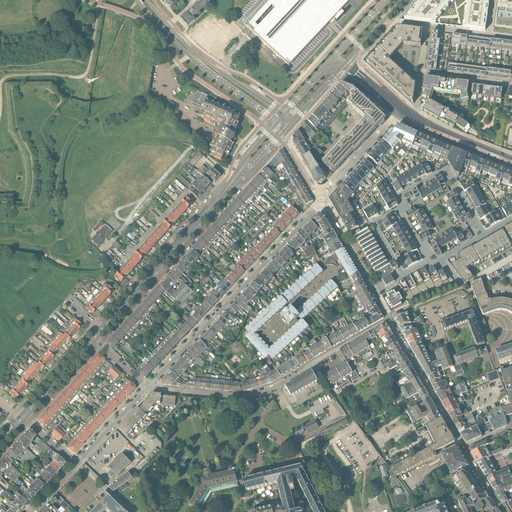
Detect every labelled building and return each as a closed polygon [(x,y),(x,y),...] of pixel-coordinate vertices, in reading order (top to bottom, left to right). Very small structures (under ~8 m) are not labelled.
[(167,5),(173,10),(177,7),(175,5),(177,3),(176,1),(176,0),(164,0),(164,1),(167,5)] [(201,0),(192,9),(197,13),(210,0),(201,0)] [(277,0),(271,0),(247,27),(250,30),(251,31),(253,33),(260,39),(272,50),(284,62),(289,67),(325,28),(327,26),(330,22),(331,23),(332,21),(333,20),(333,19),(335,20),(337,22),(344,15),(342,13),(341,12),(341,11),(351,0),(283,0),(281,3),(279,1),(278,1),(277,0)] [(412,12),(408,16),(410,18),(409,21),(413,22),(426,23),(430,24),(432,24),(453,0),(422,0),(424,2),(421,5),(419,4),(415,8),(417,10),(414,13),(412,12)] [(464,28),(470,29),(473,29),(473,30),(478,30),(479,30),(482,31),(485,31),(486,26),(483,26),(484,16),(487,16),(488,11),(485,10),(485,6),(488,6),(489,1),(486,1),(486,0),(467,0),(464,28)] [(511,0),(498,0),(496,19),(495,29),(511,30),(511,0)] [(194,16),(197,13),(192,9),(187,13),(186,12),(180,19),(184,23),(188,27),(197,19),(194,16)] [(398,28),(366,62),(386,79),(404,96),(413,104),(414,98),(415,85),(412,82),(411,81),(410,80),(404,75),(389,61),(397,52),(404,45),(409,45),(421,47),(423,31),(398,28)] [(432,32),(431,40),(440,41),(441,33),(432,32)] [(452,35),(451,43),(460,45),(461,36),(452,35)] [(428,62),(427,70),(436,71),(437,63),(428,62)] [(448,64),(447,73),(455,74),(456,74),(457,65),(448,64)] [(420,105),(420,110),(422,111),(428,114),(454,129),(455,128),(456,126),(462,131),(466,126),(466,125),(459,119),(460,119),(429,102),(432,93),(433,90),(461,94),(462,101),(468,100),(467,95),(468,92),(468,89),(469,85),(469,84),(424,78),(420,105)] [(347,92),(351,95),(353,97),(349,102),(348,102),(366,119),(345,142),(344,141),(323,163),(334,173),(354,151),(355,152),(356,151),(386,118),(353,88),(342,84),(340,85),(347,92)] [(335,91),(343,97),(347,92),(340,85),(335,91)] [(236,136),(234,135),(239,124),(237,123),(241,116),(235,113),(236,111),(220,104),(219,105),(206,99),(207,96),(197,91),(197,92),(187,99),(202,107),(204,108),(202,111),(201,110),(198,116),(205,119),(204,121),(216,127),(216,125),(221,127),(221,129),(220,128),(217,136),(215,135),(210,147),(213,148),(211,154),(210,156),(221,161),(225,154),(228,155),(234,144),(231,143),(232,140),(233,141),(236,136)] [(331,96),(338,102),(343,97),(335,91),(331,96)] [(326,101),(333,107),(338,102),(331,96),(326,101)] [(329,113),(333,107),(326,101),(321,106),(329,113)] [(329,113),(321,106),(317,111),(330,123),(335,117),(332,115),(329,113)] [(321,132),(330,123),(317,111),(312,116),(313,116),(309,120),(308,122),(319,134),(321,132)] [(311,139),(319,134),(308,122),(307,121),(300,129),(311,139)] [(414,143),(418,134),(398,125),(395,131),(395,132),(393,130),(383,141),(393,150),(400,143),(401,144),(402,142),(412,147),(413,145),(414,143)] [(295,148),(311,139),(300,129),(294,136),(294,139),(294,146),(295,148)] [(418,134),(414,143),(413,145),(420,148),(425,137),(419,135),(418,134)] [(427,152),(432,141),(425,137),(420,148),(427,152)] [(298,153),(308,147),(310,146),(309,144),(313,142),(311,139),(295,148),(298,153)] [(379,145),(389,153),(392,150),(393,150),(383,141),(379,145)] [(437,143),(432,141),(427,152),(428,153),(432,154),(433,154),(432,154),(437,143)] [(433,154),(440,157),(445,146),(437,143),(432,154),(433,154)] [(385,157),(389,153),(379,145),(376,149),(385,157)] [(308,147),(298,153),(302,159),(310,154),(317,149),(316,146),(311,149),(310,150),(308,148),(308,147)] [(445,146),(440,157),(447,161),(452,150),(447,147),(445,146)] [(276,161),(276,162),(286,156),(282,149),(275,157),(277,160),(276,161)] [(376,149),(372,153),(381,161),(385,157),(376,149)] [(457,152),(452,150),(447,161),(447,162),(449,165),(450,167),(451,168),(456,178),(457,178),(459,177),(460,174),(461,172),(463,168),(468,156),(463,154),(460,153),(457,152)] [(381,161),(372,153),(368,157),(377,166),(381,161)] [(302,159),(305,164),(313,158),(310,154),(302,159)] [(277,167),(280,165),(288,160),(286,156),(276,162),(277,164),(276,165),(277,167)] [(468,156),(463,168),(468,170),(469,166),(472,158),(468,156)] [(313,158),(305,164),(308,169),(316,163),(313,158)] [(472,158),(469,166),(476,169),(480,161),(472,158)] [(281,167),(282,169),(291,164),(288,160),(280,165),(277,167),(278,169),(281,167)] [(361,165),(370,173),(374,169),(365,161),(361,165)] [(481,172),(481,171),(485,163),(480,161),(476,169),(476,170),(475,173),(480,175),(481,172)] [(316,163),(308,169),(311,174),(319,168),(316,163)] [(485,163),(481,171),(489,174),(493,166),(485,163)] [(195,170),(193,167),(189,164),(183,169),(190,176),(195,170)] [(283,170),(284,173),(293,168),(291,164),(282,169),(281,170),(281,171),(283,170)] [(421,167),(425,174),(427,177),(432,174),(426,164),(421,167)] [(370,173),(361,165),(357,169),(366,177),(370,173)] [(421,167),(420,165),(415,168),(421,177),(425,174),(421,167)] [(200,169),(203,171),(206,174),(209,170),(203,166),(200,169)] [(493,166),(489,174),(496,177),(500,169),(493,166)] [(272,179),(275,175),(274,174),(273,172),(270,170),(269,170),(266,167),(263,171),(270,178),(272,179)] [(410,170),(416,180),(421,177),(415,168),(415,167),(410,170)] [(285,176),(287,180),(297,174),(293,168),(284,173),(282,175),(283,177),(285,176)] [(319,168),(311,174),(314,178),(322,173),(319,168)] [(204,177),(208,180),(210,178),(215,182),(221,176),(212,169),(207,175),(206,174),(203,171),(201,174),(204,177)] [(366,177),(357,169),(354,173),(363,181),(366,177)] [(501,180),(501,179),(505,171),(500,169),(496,177),(496,178),(495,181),(500,183),(501,180)] [(416,180),(410,170),(405,173),(411,183),(416,180)] [(269,179),(270,178),(263,171),(260,174),(271,184),(272,182),(269,179)] [(501,179),(509,182),(511,174),(511,173),(505,171),(501,179)] [(322,173),(314,178),(317,184),(325,179),(324,177),(322,173)] [(363,181),(354,173),(350,177),(359,185),(363,181)] [(401,177),(406,186),(411,183),(405,173),(400,175),(401,177)] [(270,184),(271,184),(260,174),(256,179),(266,188),(269,190),(270,188),(269,187),(271,185),(270,184)] [(290,183),(299,178),(297,174),(287,180),(285,181),(286,183),(288,182),(290,183)] [(440,187),(445,184),(440,175),(435,178),(436,180),(440,187)] [(198,183),(206,189),(211,183),(208,180),(204,177),(198,183)] [(359,185),(350,177),(346,181),(356,189),(359,185)] [(406,186),(401,177),(395,179),(396,181),(397,181),(401,188),(406,186)] [(289,187),(290,189),(301,182),(299,178),(290,183),(292,185),(289,187)] [(183,191),(185,188),(176,180),(175,179),(172,181),(174,183),(172,184),(174,186),(176,184),(183,191)] [(265,189),(266,188),(256,179),(253,182),(261,190),(263,187),(265,189)] [(431,183),(437,192),(441,189),(440,187),(436,180),(431,183)] [(201,194),(206,189),(198,183),(196,181),(191,186),(195,189),(201,194)] [(356,189),(346,181),(343,185),(352,193),(356,189)] [(402,191),(402,190),(401,188),(397,181),(396,181),(391,184),(397,194),(402,191)] [(465,192),(466,191),(474,187),(472,183),(471,182),(465,185),(462,181),(459,183),(465,192)] [(259,191),(261,190),(253,182),(250,185),(260,195),(262,193),(259,191)] [(293,190),(294,191),(304,185),(301,182),(290,189),(291,191),(293,190)] [(378,191),(387,186),(385,182),(376,187),(378,191)] [(427,185),(432,194),(437,192),(431,183),(427,185)] [(259,196),(260,195),(250,185),(247,189),(255,196),(258,198),(260,196),(259,196)] [(296,193),(297,195),(306,189),(304,185),(294,191),(290,194),(291,196),(296,193)] [(329,200),(340,219),(351,213),(353,212),(348,202),(354,195),(352,193),(343,185),(329,200)] [(432,194),(427,185),(422,188),(427,197),(432,194)] [(381,196),(390,191),(387,186),(378,191),(381,196)] [(469,196),(478,191),(475,186),(474,187),(466,191),(469,196)] [(197,199),(201,194),(195,189),(193,191),(191,189),(191,188),(188,191),(197,199)] [(406,200),(414,196),(416,200),(421,197),(418,191),(416,188),(404,195),(406,200)] [(421,197),(422,200),(427,197),(422,188),(418,191),(421,197)] [(254,198),(255,196),(247,189),(244,192),(254,201),(256,200),(254,198)] [(296,196),(298,199),(308,193),(306,189),(297,195),(296,196)] [(384,201),(393,196),(390,191),(381,196),(384,201)] [(456,197),(458,196),(455,191),(450,194),(446,196),(449,201),(456,197)] [(478,191),(469,196),(472,200),(481,195),(478,191)] [(253,203),(254,201),(244,192),(241,195),(249,203),(251,201),(253,203)] [(301,201),(302,202),(311,197),(308,193),(298,199),(298,200),(299,202),(301,201)] [(248,205),(249,203),(241,195),(237,199),(248,208),(250,206),(248,205)] [(481,195),(472,200),(474,205),(483,200),(484,199),(482,195),(481,195)] [(386,205),(395,200),(393,196),(384,201),(386,205)] [(311,197),(302,202),(295,206),(298,208),(303,204),(304,207),(306,206),(307,209),(314,202),(311,197)] [(458,202),(456,197),(449,201),(446,202),(449,207),(458,202)] [(183,203),(189,208),(192,204),(191,203),(192,202),(187,198),(186,199),(183,203)] [(247,210),(248,208),(237,199),(234,202),(243,210),(245,208),(247,210)] [(389,210),(398,205),(395,200),(386,205),(389,210)] [(483,200),(474,205),(477,210),(484,206),(486,205),(483,200)] [(241,211),(243,210),(234,202),(231,205),(242,215),(243,213),(241,211)] [(461,207),(458,202),(449,207),(452,212),(461,207)] [(185,212),(189,208),(183,203),(179,207),(185,212)] [(373,217),(378,214),(376,211),(375,209),(372,203),(367,206),(373,217)] [(239,218),(242,215),(231,205),(228,209),(237,216),(239,218)] [(368,220),(373,217),(367,206),(362,209),(368,220)] [(487,210),(484,206),(477,210),(475,211),(478,216),(487,210)] [(511,215),(507,206),(502,209),(507,218),(511,215)] [(182,216),(185,212),(179,207),(175,210),(182,216)] [(289,210),(296,218),(300,214),(292,207),(292,208),(292,207),(290,209),(288,208),(287,209),(289,210)] [(454,216),(464,211),(461,207),(452,212),(454,216)] [(412,209),(405,213),(408,218),(413,215),(417,213),(414,208),(412,209)] [(236,218),(237,216),(228,209),(225,212),(232,218),(236,221),(238,220),(236,218)] [(178,220),(182,216),(175,210),(172,214),(178,220)] [(293,221),(296,218),(289,210),(287,213),(285,211),(284,212),(286,214),(293,221)] [(416,220),(425,215),(422,210),(417,213),(413,215),(416,220)] [(490,214),(488,210),(487,210),(478,216),(481,220),(485,218),(490,215),(489,215),(490,214)] [(464,211),(454,216),(457,221),(460,220),(466,216),(464,211)] [(229,221),(232,218),(225,212),(222,216),(229,221)] [(490,215),(495,225),(505,219),(503,216),(499,218),(495,212),(490,214),(489,215),(490,215)] [(343,224),(354,218),(351,213),(340,219),(343,224)] [(396,213),(391,215),(386,218),(392,227),(396,225),(393,218),(397,216),(396,213)] [(175,224),(178,220),(172,214),(168,218),(175,224)] [(290,224),(293,221),(286,214),(283,216),(282,214),(281,216),(282,217),(290,224)] [(311,223),(316,227),(318,226),(317,225),(326,219),(323,214),(319,214),(311,223)] [(460,220),(462,225),(471,220),(468,214),(466,216),(460,220)] [(419,224),(428,219),(425,215),(416,220),(419,224)] [(486,230),(495,225),(490,215),(485,218),(489,224),(484,227),(486,230)] [(219,219),(230,228),(231,227),(231,226),(232,224),(229,221),(222,216),(219,219)] [(287,228),(290,224),(282,217),(280,219),(279,218),(277,219),(279,220),(287,228)] [(171,228),(175,224),(168,218),(165,222),(171,228)] [(345,229),(356,223),(354,218),(343,224),(345,229)] [(379,227),(383,224),(387,230),(392,227),(386,218),(382,221),(377,223),(379,227)] [(228,230),(230,228),(219,219),(216,222),(225,230),(226,228),(228,230)] [(317,230),(318,232),(322,230),(321,229),(329,224),(326,219),(317,225),(318,226),(316,227),(318,229),(317,230)] [(428,219),(419,224),(421,229),(430,224),(428,219)] [(284,231),(287,228),(279,220),(277,223),(275,221),(274,222),(276,224),(284,231)] [(359,221),(356,223),(345,229),(348,234),(359,227),(362,226),(359,221)] [(167,232),(171,228),(165,222),(161,226),(167,232)] [(223,231),(225,230),(216,222),(213,226),(224,235),(225,233),(223,231)] [(394,232),(404,227),(401,222),(396,225),(392,227),(394,232)] [(281,234),(284,231),(276,224),(274,226),(270,223),(270,224),(281,234)] [(320,236),(318,232),(317,230),(318,229),(316,227),(311,223),(307,227),(314,234),(317,238),(319,237),(320,236)] [(511,223),(495,233),(496,235),(470,250),(469,248),(456,256),(459,261),(451,265),(462,281),(470,277),(467,273),(466,273),(463,268),(497,248),(511,239),(511,223)] [(278,237),(281,234),(270,224),(269,224),(271,226),(273,227),(270,230),(278,237)] [(318,232),(320,236),(323,234),(332,229),(329,224),(321,229),(322,230),(318,232)] [(430,224),(421,229),(424,234),(427,232),(428,232),(433,229),(430,224)] [(106,225),(92,240),(99,247),(113,231),(106,225)] [(164,236),(167,232),(161,226),(158,230),(164,236)] [(222,236),(224,235),(213,226),(210,229),(219,237),(220,235),(222,236)] [(315,239),(317,238),(314,234),(307,227),(303,232),(310,238),(312,236),(315,239)] [(397,237),(406,231),(404,227),(394,232),(397,237)] [(217,238),(219,237),(210,229),(207,232),(218,242),(219,240),(217,238)] [(321,241),(323,239),(334,232),(332,229),(323,234),(320,236),(319,237),(321,241)] [(362,233),(356,237),(357,240),(357,241),(358,240),(360,244),(359,244),(360,244),(362,247),(361,248),(362,248),(362,249),(364,251),(363,251),(363,252),(364,251),(366,255),(365,255),(366,255),(368,258),(367,259),(368,259),(370,262),(369,262),(370,263),(370,262),(372,265),(372,266),(373,266),(374,269),(374,270),(375,270),(375,271),(377,273),(376,273),(376,274),(377,278),(380,276),(385,285),(386,287),(395,282),(393,280),(390,275),(394,273),(393,272),(398,269),(395,264),(393,266),(392,265),(379,242),(375,237),(373,238),(368,229),(362,233)] [(160,239),(164,236),(158,230),(154,234),(160,239)] [(275,241),(278,237),(270,230),(267,233),(275,241)] [(447,233),(453,242),(457,239),(455,236),(455,235),(452,230),(447,233)] [(400,241),(409,236),(406,231),(397,237),(400,241)] [(215,245),(218,242),(207,232),(204,236),(215,245)] [(310,248),(312,247),(314,246),(311,241),(312,240),(310,238),(303,232),(298,236),(307,244),(310,248)] [(323,239),(326,244),(337,238),(334,232),(323,239)] [(430,237),(428,232),(427,232),(424,234),(418,237),(421,242),(430,237)] [(272,244),(275,241),(267,233),(264,237),(272,244)] [(453,242),(447,233),(443,235),(448,244),(453,242)] [(460,233),(455,235),(455,236),(457,239),(460,245),(469,240),(466,235),(463,237),(460,233)] [(157,243),(160,239),(154,234),(151,238),(157,243)] [(448,244),(443,235),(438,238),(443,247),(448,244)] [(212,248),(215,245),(204,236),(201,239),(212,248)] [(303,248),(305,251),(310,248),(306,244),(298,236),(294,241),(301,248),(302,249),(303,248)] [(402,246),(412,241),(409,236),(400,241),(402,246)] [(269,247),(272,244),(264,237),(261,240),(269,247)] [(153,247),(157,243),(151,238),(147,242),(153,247)] [(328,249),(329,250),(341,243),(337,238),(326,244),(321,249),(323,252),(328,249)] [(443,247),(438,238),(433,241),(436,246),(437,246),(439,249),(443,247)] [(210,250),(212,248),(201,239),(198,242),(207,250),(208,248),(210,250)] [(265,251),(269,247),(261,240),(258,243),(265,251)] [(287,249),(292,254),(301,248),(294,241),(287,249)] [(405,251),(414,246),(412,241),(402,246),(405,251)] [(150,251),(153,247),(147,242),(144,246),(150,251)] [(205,252),(207,250),(198,242),(195,246),(205,255),(207,253),(205,252)] [(262,254),(265,251),(258,243),(254,247),(262,254)] [(331,257),(334,254),(344,249),(341,243),(329,250),(324,253),(318,257),(320,261),(322,259),(323,262),(331,257)] [(146,255),(150,251),(144,246),(140,249),(146,255)] [(204,257),(205,255),(195,246),(192,249),(194,251),(200,256),(202,258),(204,256),(204,257)] [(414,246),(405,251),(408,256),(412,253),(417,250),(414,246)] [(432,249),(437,258),(442,255),(439,249),(437,246),(436,246),(432,249)] [(259,258),(262,254),(254,247),(251,250),(259,258)] [(310,248),(305,251),(301,254),(303,255),(306,260),(316,253),(312,247),(310,248)] [(143,259),(146,255),(140,249),(137,253),(143,259)] [(255,261),(259,258),(251,250),(250,249),(249,250),(250,251),(248,254),(255,261)] [(283,253),(292,263),(296,259),(294,256),(292,254),(287,249),(283,253)] [(320,261),(316,264),(322,270),(323,269),(324,268),(324,267),(326,266),(328,266),(328,265),(330,265),(331,265),(332,266),(333,266),(335,267),(336,268),(338,267),(335,262),(338,260),(342,267),(348,279),(351,278),(352,277),(358,273),(351,262),(344,249),(334,254),(331,257),(323,262),(322,259),(320,261)] [(190,255),(199,264),(200,266),(203,263),(198,259),(200,256),(194,251),(190,255)] [(252,265),(255,261),(248,254),(247,252),(244,254),(246,256),(244,258),(252,265)] [(139,263),(143,259),(137,253),(133,257),(139,263)] [(288,267),(292,263),(283,253),(278,257),(288,267)] [(413,265),(418,262),(422,260),(421,256),(416,259),(412,253),(408,256),(413,265)] [(197,266),(199,264),(190,255),(185,260),(192,266),(193,267),(194,266),(193,265),(194,263),(197,266)] [(404,270),(408,268),(413,265),(408,256),(403,258),(407,264),(402,267),(404,270)] [(136,267),(139,263),(133,257),(129,261),(136,267)] [(285,271),(288,267),(278,257),(275,261),(285,271)] [(249,268),(252,265),(244,258),(242,260),(240,259),(239,260),(240,262),(249,268)] [(181,264),(190,273),(192,271),(189,268),(192,266),(185,260),(181,264)] [(132,271),(136,267),(129,261),(126,265),(132,271)] [(284,271),(285,271),(275,261),(272,265),(278,271),(282,274),(284,271)] [(245,272),(249,268),(240,262),(238,264),(237,262),(236,264),(237,265),(245,272)] [(188,275),(190,273),(181,264),(177,269),(183,275),(184,275),(186,277),(187,276),(185,274),(186,272),(188,275)] [(314,267),(320,274),(323,272),(316,264),(314,267)] [(129,275),(132,271),(126,265),(122,269),(129,275)] [(242,275),(245,272),(237,265),(234,268),(242,275)] [(275,274),(278,271),(272,265),(269,268),(275,274)] [(318,277),(320,274),(314,267),(311,270),(318,277)] [(239,279),(242,275),(234,268),(231,272),(239,279)] [(272,277),(275,274),(269,268),(266,271),(272,277)] [(419,271),(420,273),(425,282),(430,278),(427,273),(424,268),(419,271)] [(438,279),(439,279),(436,274),(437,273),(433,268),(428,271),(429,273),(434,282),(437,280),(438,279)] [(125,278),(129,275),(122,269),(119,273),(125,278)] [(173,273),(184,283),(186,285),(188,283),(181,277),(183,275),(177,269),(173,273)] [(315,280),(318,277),(311,270),(308,272),(315,280)] [(345,280),(340,270),(338,271),(338,272),(338,273),(338,274),(338,275),(338,277),(337,278),(337,279),(335,280),(334,281),(333,282),(336,286),(345,280)] [(262,275),(270,283),(271,282),(272,283),(275,280),(272,277),(266,271),(262,275)] [(436,274),(439,279),(442,284),(447,281),(442,271),(437,273),(436,274)] [(235,283),(239,279),(231,272),(228,275),(235,283)] [(312,282),(315,280),(308,272),(305,275),(312,282)] [(412,275),(413,277),(418,286),(423,282),(418,273),(417,272),(412,275)] [(121,282),(125,278),(119,273),(115,277),(119,282),(120,281),(121,282)] [(179,288),(180,287),(177,285),(178,284),(176,283),(178,281),(182,285),(184,283),(173,273),(169,278),(179,288)] [(232,286),(235,283),(228,275),(225,279),(232,286)] [(270,284),(270,283),(262,275),(258,279),(265,286),(266,286),(269,283),(270,284)] [(309,285),(312,282),(305,275),(302,278),(309,285)] [(406,281),(411,289),(416,286),(411,277),(410,276),(405,279),(406,281)] [(354,285),(362,280),(360,277),(354,280),(352,277),(351,278),(354,285)] [(178,289),(179,288),(169,278),(165,282),(175,292),(176,291),(174,289),(176,287),(178,289)] [(229,290),(232,286),(225,279),(223,278),(220,282),(229,290)] [(306,288),(309,285),(302,278),(299,280),(306,288)] [(225,293),(229,290),(220,282),(217,279),(214,283),(217,286),(225,293)] [(261,290),(265,286),(258,279),(254,283),(261,290)] [(503,310),(506,311),(507,311),(509,312),(511,314),(511,302),(510,302),(509,302),(504,301),(501,300),(494,301),(494,300),(491,301),(490,300),(489,300),(488,298),(490,297),(487,290),(485,291),(483,286),(485,285),(484,281),(482,282),(481,279),(472,282),(470,283),(473,289),(475,295),(477,302),(479,307),(483,316),(495,311),(496,311),(501,310),(503,310)] [(303,290),(306,288),(299,280),(296,283),(303,290)] [(334,291),(338,288),(336,286),(333,282),(331,280),(328,284),(334,291)] [(356,291),(366,286),(362,280),(354,285),(353,286),(351,288),(354,293),(356,291)] [(398,283),(399,285),(404,293),(409,290),(404,281),(403,280),(398,283)] [(161,287),(171,297),(175,292),(165,282),(161,287)] [(102,288),(110,295),(113,291),(112,290),(112,289),(105,283),(104,284),(105,285),(102,288)] [(171,297),(175,301),(178,303),(182,307),(185,303),(188,300),(192,296),(193,294),(194,293),(189,288),(186,285),(184,283),(182,285),(180,287),(179,288),(178,289),(176,291),(175,292),(171,297)] [(258,294),(261,290),(254,283),(250,287),(258,294)] [(300,293),(303,290),(296,283),(293,285),(300,293)] [(331,294),(334,291),(328,284),(324,287),(331,294)] [(170,298),(171,297),(161,287),(159,285),(156,289),(162,295),(164,293),(168,297),(169,297),(170,298)] [(297,296),(300,293),(293,285),(290,288),(297,296)] [(222,297),(225,293),(217,286),(214,289),(222,297)] [(367,308),(375,304),(372,298),(366,286),(356,291),(354,293),(347,297),(349,300),(354,298),(359,307),(361,306),(362,309),(361,309),(360,309),(357,311),(358,313),(361,312),(367,308)] [(246,292),(257,302),(258,300),(259,300),(260,299),(258,298),(256,296),(258,294),(250,287),(246,292)] [(334,297),(331,294),(324,287),(321,290),(327,298),(330,301),(334,297)] [(107,299),(110,295),(102,288),(99,292),(107,299)] [(294,298),(297,296),(290,288),(288,291),(294,298)] [(354,293),(351,288),(341,294),(343,299),(347,297),(354,293)] [(153,292),(163,302),(165,300),(164,300),(163,298),(160,296),(162,295),(156,289),(153,292)] [(218,300),(222,297),(214,289),(210,293),(218,300)] [(398,290),(382,298),(391,313),(397,309),(398,311),(408,305),(406,301),(399,289),(398,290)] [(324,301),(327,298),(321,290),(317,293),(324,301)] [(290,303),(294,298),(288,291),(283,295),(290,303)] [(104,302),(107,299),(99,292),(96,295),(104,302)] [(160,305),(163,302),(153,292),(150,296),(156,301),(158,299),(159,301),(157,302),(160,305)] [(254,307),(257,302),(246,292),(242,296),(249,302),(249,303),(254,307)] [(424,307),(421,308),(426,320),(459,307),(462,314),(469,311),(463,296),(462,294),(459,292),(458,293),(457,293),(452,295),(449,297),(449,296),(444,298),(444,299),(440,300),(435,302),(432,303),(427,305),(424,307)] [(215,304),(218,300),(210,293),(206,296),(207,297),(215,304)] [(320,304),(324,301),(317,293),(313,297),(320,304)] [(100,306),(104,302),(96,295),(92,299),(100,306)] [(285,307),(290,303),(283,295),(278,299),(285,307)] [(147,299),(157,309),(159,307),(157,305),(154,303),(156,301),(150,296),(147,299)] [(247,305),(248,303),(249,303),(249,302),(242,296),(241,297),(240,298),(240,299),(247,305)] [(212,308),(215,304),(207,297),(203,300),(212,308)] [(317,307),(320,304),(313,297),(310,300),(317,307)] [(241,309),(242,311),(244,309),(249,314),(252,309),(247,305),(240,299),(240,298),(235,303),(241,309)] [(97,310),(100,306),(92,299),(89,303),(97,310)] [(156,310),(157,309),(147,299),(144,302),(152,310),(154,308),(156,310)] [(284,308),(285,307),(278,299),(273,304),(280,311),(284,308)] [(208,311),(212,308),(203,300),(200,304),(208,311)] [(313,311),(317,307),(310,300),(306,303),(313,311)] [(151,312),(152,310),(144,302),(141,306),(151,315),(153,314),(151,312)] [(94,313),(97,310),(89,303),(87,305),(86,305),(84,306),(91,312),(92,312),(94,313)] [(236,314),(238,312),(241,309),(235,303),(230,308),(236,314)] [(310,314),(313,311),(306,303),(303,306),(310,314)] [(205,315),(208,311),(200,304),(197,307),(205,315)] [(276,316),(280,311),(273,304),(269,308),(276,316)] [(375,304),(367,308),(369,312),(377,307),(375,304)] [(150,317),(151,315),(141,306),(138,309),(146,317),(148,315),(150,317)] [(306,317),(310,314),(303,306),(299,310),(306,317)] [(202,318),(205,315),(197,307),(193,311),(202,318)] [(283,320),(284,322),(286,324),(287,323),(290,326),(292,324),(295,327),(298,324),(299,323),(296,320),(299,317),(300,319),(301,319),(296,313),(295,312),(291,307),(287,311),(286,309),(284,308),(280,311),(282,313),(283,314),(281,316),(284,320),(283,320)] [(370,319),(380,313),(377,307),(369,312),(367,308),(361,312),(363,315),(367,313),(370,319)] [(237,317),(239,316),(236,314),(230,308),(227,311),(238,321),(238,322),(240,320),(237,317)] [(271,320),(276,316),(269,308),(264,312),(271,320)] [(145,319),(146,317),(138,309),(135,313),(145,322),(146,321),(145,319)] [(198,322),(202,318),(193,311),(192,310),(188,313),(190,315),(192,316),(198,322)] [(303,320),(306,317),(299,310),(296,313),(301,319),(303,320)] [(236,324),(238,321),(227,311),(225,314),(236,324)] [(266,324),(271,320),(264,312),(259,317),(266,324)] [(349,318),(352,323),(363,316),(370,326),(373,324),(370,319),(367,313),(363,315),(361,312),(358,313),(349,318)] [(440,323),(443,331),(468,323),(469,325),(477,347),(478,349),(475,350),(475,349),(453,357),(457,366),(460,364),(461,364),(461,365),(489,354),(486,347),(485,344),(475,319),(473,312),(461,316),(458,317),(440,323)] [(144,324),(145,322),(135,313),(131,316),(140,324),(142,322),(144,324)] [(370,319),(373,324),(383,319),(380,313),(370,319)] [(400,328),(410,323),(406,314),(402,316),(401,313),(393,316),(394,319),(400,328)] [(195,325),(198,322),(192,316),(190,318),(186,314),(185,316),(195,325)] [(235,325),(236,324),(225,314),(222,317),(230,325),(231,325),(233,323),(235,325)] [(138,326),(140,324),(131,316),(128,319),(139,329),(140,327),(138,326)] [(192,329),(195,325),(185,316),(183,317),(187,321),(185,323),(192,329)] [(359,333),(370,326),(363,316),(352,323),(353,324),(358,333),(359,333)] [(219,320),(227,328),(230,325),(222,317),(219,320)] [(265,325),(266,324),(259,317),(258,318),(256,319),(257,320),(258,320),(259,320),(262,324),(261,325),(263,327),(265,325)] [(71,323),(79,330),(82,326),(80,325),(81,324),(74,318),(72,320),(73,320),(71,323)] [(138,331),(139,329),(128,319),(125,323),(134,331),(135,329),(138,331)] [(259,330),(263,327),(261,325),(262,324),(259,320),(258,320),(257,320),(256,319),(253,323),(259,330)] [(298,324),(305,331),(309,328),(303,320),(301,319),(300,319),(302,320),(299,323),(298,324)] [(354,336),(358,333),(353,324),(348,326),(344,319),(339,322),(344,329),(339,331),(345,341),(349,338),(352,337),(351,336),(353,336),(354,336)] [(228,333),(230,331),(227,328),(219,320),(216,324),(222,329),(223,328),(228,333)] [(189,332),(192,329),(185,323),(184,325),(180,321),(179,323),(189,332)] [(75,334),(79,330),(71,323),(69,325),(66,322),(64,324),(75,334)] [(402,331),(412,327),(412,326),(415,325),(414,322),(411,323),(410,323),(400,328),(402,331)] [(132,333),(134,331),(125,323),(122,326),(133,336),(134,334),(132,333)] [(185,336),(189,332),(179,323),(177,324),(181,328),(179,330),(185,336)] [(256,334),(259,330),(253,323),(249,326),(256,334)] [(373,331),(376,336),(389,328),(386,323),(373,331)] [(72,337),(75,334),(64,324),(63,326),(66,328),(64,330),(72,337)] [(213,327),(223,336),(223,335),(222,334),(225,332),(222,329),(216,324),(213,327)] [(301,335),(305,331),(298,324),(295,327),(301,335)] [(406,339),(418,334),(417,331),(419,330),(417,325),(414,326),(416,330),(414,330),(404,335),(406,339)] [(131,337),(133,336),(122,326),(119,330),(125,335),(127,333),(131,337)] [(248,341),(256,334),(249,326),(245,330),(249,334),(246,338),(248,341)] [(341,343),(345,341),(339,331),(335,334),(331,326),(326,329),(331,336),(326,339),(332,348),(336,346),(339,344),(338,344),(340,343),(340,344),(341,343)] [(222,336),(223,336),(213,327),(210,330),(216,336),(217,335),(222,339),(224,338),(222,336)] [(298,338),(301,335),(295,327),(291,330),(298,338)] [(402,331),(404,335),(414,330),(413,327),(412,327),(402,331)] [(72,337),(64,330),(61,328),(59,329),(62,332),(61,334),(67,339),(69,341),(72,337)] [(182,339),(185,336),(179,330),(177,332),(173,328),(172,329),(182,339)] [(376,336),(377,337),(379,340),(391,333),(389,328),(376,336)] [(179,342),(182,339),(172,329),(171,331),(172,332),(171,334),(179,342)] [(116,333),(127,343),(128,341),(123,338),(125,335),(119,330),(116,333)] [(215,341),(219,346),(221,344),(214,338),(216,336),(210,330),(206,334),(215,341)] [(294,341),(298,338),(291,330),(287,333),(294,341)] [(367,334),(370,340),(371,340),(377,337),(376,336),(373,331),(367,334)] [(63,343),(67,339),(61,334),(59,332),(56,336),(63,343)] [(124,346),(127,343),(116,333),(113,337),(119,342),(119,343),(121,340),(124,343),(122,344),(124,346)] [(291,344),(294,341),(287,333),(284,337),(291,344)] [(379,340),(381,343),(393,337),(391,333),(379,340)] [(176,346),(179,342),(171,334),(169,336),(167,334),(166,336),(176,346)] [(217,347),(219,346),(215,341),(206,334),(203,337),(209,343),(211,341),(217,347)] [(248,341),(252,344),(259,337),(256,334),(248,341)] [(369,341),(370,340),(367,334),(361,338),(367,348),(369,347),(368,345),(370,344),(369,341)] [(410,346),(421,341),(418,334),(406,339),(410,346)] [(60,347),(63,343),(56,336),(54,338),(51,335),(49,337),(60,347)] [(173,349),(176,346),(166,336),(164,337),(166,339),(164,341),(173,349)] [(57,350),(60,347),(49,337),(48,338),(51,341),(49,343),(57,350)] [(109,341),(120,350),(121,349),(119,347),(117,345),(119,342),(113,337),(109,341)] [(200,340),(207,349),(209,351),(211,352),(213,350),(208,345),(209,343),(203,337),(200,340)] [(252,344),(255,348),(263,341),(259,337),(252,344)] [(287,347),(291,344),(284,337),(280,340),(287,347)] [(381,343),(382,346),(388,342),(389,344),(395,340),(393,337),(381,343)] [(361,352),(367,348),(361,338),(355,342),(361,352)] [(322,354),(327,351),(321,342),(317,344),(314,339),(309,342),(304,345),(312,357),(313,359),(318,356),(320,355),(320,354),(321,354),(322,354)] [(327,351),(332,348),(326,339),(321,342),(327,351)] [(206,350),(207,349),(200,340),(196,344),(204,352),(207,355),(209,353),(208,352),(206,350)] [(284,350),(287,347),(280,340),(277,343),(284,350)] [(382,346),(384,349),(387,347),(388,348),(397,343),(395,340),(389,344),(388,342),(382,346)] [(119,351),(120,350),(109,341),(107,343),(107,346),(112,350),(114,347),(117,350),(119,351)] [(170,352),(173,349),(164,341),(163,343),(161,341),(159,342),(170,352)] [(255,348),(259,352),(266,345),(263,341),(255,348)] [(410,348),(412,350),(423,345),(422,344),(421,341),(410,346),(410,348)] [(54,353),(57,350),(49,343),(47,342),(44,345),(54,353)] [(167,356),(170,352),(159,342),(158,344),(160,346),(158,348),(167,356)] [(355,356),(361,352),(355,342),(349,345),(355,356)] [(281,354),(284,350),(279,345),(277,343),(274,346),(281,354)] [(384,349),(386,353),(399,346),(397,343),(388,348),(387,347),(384,349)] [(193,348),(201,356),(206,361),(208,358),(203,354),(204,352),(196,344),(193,348)] [(311,357),(312,357),(304,345),(303,346),(301,344),(298,346),(302,350),(310,361),(312,360),(311,357)] [(56,355),(54,353),(44,345),(46,347),(48,348),(46,350),(43,347),(41,349),(52,359),(56,355)] [(259,352),(263,356),(270,349),(266,345),(259,352)] [(349,359),(355,356),(349,345),(343,349),(349,359)] [(423,345),(412,350),(422,368),(427,377),(439,373),(437,368),(441,366),(443,371),(452,368),(453,367),(446,349),(435,353),(437,358),(438,362),(435,363),(433,364),(434,365),(432,366),(428,357),(423,345)] [(511,345),(510,346),(505,348),(504,348),(503,348),(502,348),(502,349),(496,351),(501,365),(511,361),(511,345)] [(277,357),(281,354),(274,346),(270,349),(277,357)] [(388,356),(389,356),(401,349),(399,346),(386,353),(388,356)] [(163,359),(167,356),(158,348),(156,349),(154,348),(153,349),(163,359)] [(203,366),(204,366),(206,364),(199,357),(201,356),(193,348),(189,352),(203,366)] [(49,363),(52,359),(41,349),(38,353),(49,363)] [(160,362),(163,359),(153,349),(152,351),(153,353),(152,354),(160,362)] [(273,360),(277,357),(270,349),(263,356),(265,359),(269,356),(273,360)] [(346,361),(349,359),(343,349),(337,352),(344,364),(346,362),(346,361)] [(390,359),(393,357),(403,352),(401,349),(389,356),(390,359)] [(306,363),(310,361),(302,350),(298,353),(300,356),(306,363)] [(203,366),(189,352),(185,356),(193,364),(195,365),(197,363),(201,367),(202,366),(203,366)] [(391,362),(393,364),(405,357),(403,352),(393,357),(393,361),(391,362)] [(46,366),(49,363),(38,353),(37,354),(40,357),(38,359),(46,366)] [(157,366),(160,362),(152,354),(150,356),(147,354),(146,355),(147,356),(157,366)] [(93,359),(102,367),(107,362),(99,355),(97,355),(93,359)] [(43,370),(46,366),(38,359),(35,356),(33,358),(36,361),(35,362),(41,368),(43,370)] [(154,369),(157,366),(147,356),(145,357),(147,359),(146,361),(154,369)] [(190,367),(193,364),(185,356),(182,360),(190,367)] [(299,367),(306,363),(300,356),(294,360),(299,367)] [(399,366),(400,367),(409,362),(405,357),(393,364),(387,367),(388,368),(390,371),(399,366)] [(98,372),(102,367),(93,359),(88,364),(89,364),(98,372)] [(151,372),(154,369),(146,361),(144,363),(141,360),(140,362),(151,372)] [(193,370),(190,367),(182,360),(178,364),(186,371),(188,369),(191,373),(193,370)] [(276,370),(281,378),(297,368),(292,360),(275,369),(276,370)] [(37,372),(41,368),(35,362),(33,361),(29,365),(37,372)] [(148,376),(151,372),(140,362),(138,363),(141,366),(139,368),(148,376)] [(341,380),(346,377),(353,373),(355,377),(358,375),(354,368),(351,370),(346,362),(344,364),(335,369),(341,380)] [(394,378),(400,375),(412,368),(409,362),(400,367),(390,373),(391,374),(394,378)] [(34,375),(37,372),(29,365),(28,366),(25,364),(23,365),(34,375)] [(94,376),(98,372),(89,364),(86,368),(94,376)] [(186,378),(188,376),(185,373),(186,371),(178,364),(175,367),(186,378)] [(31,379),(34,375),(23,365),(22,367),(25,370),(23,371),(31,379)] [(148,376),(139,368),(137,365),(135,367),(138,369),(136,371),(143,378),(146,378),(148,376)] [(105,376),(109,379),(117,371),(113,367),(105,376)] [(184,379),(186,378),(175,367),(171,371),(179,379),(181,377),(184,379)] [(91,380),(94,376),(86,368),(82,372),(91,380)] [(272,383),(276,380),(272,373),(268,368),(264,370),(272,383)] [(394,380),(397,384),(415,373),(412,368),(400,375),(401,376),(398,378),(394,380)] [(502,408),(505,416),(511,414),(511,370),(511,369),(504,371),(504,368),(502,368),(500,369),(501,371),(500,371),(502,378),(501,379),(502,383),(504,382),(509,399),(507,399),(508,403),(510,403),(511,405),(502,408)] [(331,385),(341,380),(335,369),(325,375),(331,385)] [(267,384),(272,383),(264,370),(261,372),(264,375),(267,384)] [(276,380),(281,378),(276,370),(272,373),(276,380)] [(28,382),(31,379),(23,371),(20,375),(22,377),(28,382)] [(117,371),(109,379),(113,383),(121,374),(117,371)] [(178,384),(181,384),(182,383),(178,380),(179,379),(171,371),(167,375),(175,382),(178,384)] [(312,371),(285,387),(291,396),(318,381),(312,371)] [(430,383),(440,378),(442,378),(445,377),(442,371),(439,373),(427,377),(430,383)] [(495,372),(488,374),(490,382),(500,378),(498,371),(495,372)] [(87,384),(91,380),(82,372),(79,376),(87,384)] [(262,386),(267,384),(264,375),(261,372),(261,373),(258,374),(259,376),(260,376),(260,377),(262,386)] [(415,373),(397,384),(398,387),(402,385),(402,386),(405,384),(405,383),(408,381),(409,383),(418,378),(415,373)] [(262,386),(260,377),(257,378),(255,374),(254,376),(255,378),(258,387),(262,386)] [(167,375),(161,382),(163,385),(185,387),(189,383),(186,382),(185,382),(184,384),(181,384),(178,384),(175,382),(167,375)] [(30,384),(28,382),(22,377),(20,379),(17,376),(15,378),(18,381),(26,388),(30,384)] [(83,388),(87,384),(79,376),(75,380),(83,388)] [(185,387),(195,388),(196,377),(195,377),(194,377),(193,376),(193,377),(194,378),(193,380),(191,382),(189,383),(185,387)] [(254,389),(258,387),(255,378),(254,376),(250,377),(251,379),(254,389)] [(234,392),(242,393),(239,383),(237,383),(233,377),(232,378),(235,383),(234,392)] [(250,390),(254,389),(251,379),(250,377),(246,379),(247,380),(250,390)] [(423,403),(430,399),(418,378),(409,383),(400,389),(406,400),(407,400),(410,406),(419,401),(419,400),(421,399),(423,403)] [(247,380),(246,379),(242,381),(243,382),(246,391),(250,390),(247,380)] [(23,391),(26,388),(18,381),(17,382),(14,380),(12,381),(23,391)] [(80,391),(83,388),(75,380),(72,384),(80,391)] [(122,385),(131,393),(135,389),(135,387),(127,380),(122,385)] [(20,395),(23,391),(12,381),(11,383),(14,386),(12,387),(20,395)] [(437,395),(450,389),(446,381),(442,382),(435,386),(435,384),(432,386),(437,395)] [(76,395),(80,391),(72,384),(68,388),(76,395)] [(127,398),(131,393),(122,385),(118,390),(126,398),(127,398)] [(17,398),(20,395),(12,387),(10,390),(8,389),(7,390),(14,398),(15,397),(17,398)] [(441,402),(454,397),(459,395),(460,395),(468,392),(466,387),(458,391),(452,393),(451,393),(439,398),(441,402)] [(73,399),(76,395),(68,388),(64,392),(73,399)] [(437,395),(439,398),(451,393),(450,389),(437,395)] [(122,401),(126,398),(118,390),(114,393),(122,401)] [(69,403),(73,399),(64,392),(61,396),(69,403)] [(119,405),(122,401),(114,393),(111,397),(119,405)] [(160,405),(161,396),(161,395),(151,394),(150,396),(149,398),(149,399),(155,405),(160,405)] [(446,410),(462,402),(465,401),(464,397),(461,399),(459,395),(454,397),(441,402),(446,410)] [(66,407),(69,403),(61,396),(57,399),(66,407)] [(115,409),(119,405),(111,397),(107,401),(115,409)] [(62,411),(66,407),(57,399),(54,403),(62,411)] [(152,408),(155,405),(149,399),(146,402),(152,408)] [(426,417),(437,412),(430,399),(423,403),(407,412),(413,424),(426,417)] [(112,413),(115,409),(107,401),(103,405),(112,413)] [(149,412),(152,408),(146,402),(142,406),(149,412)] [(449,416),(459,410),(460,410),(465,407),(464,404),(462,402),(446,410),(448,414),(449,416)] [(59,415),(62,411),(54,403),(50,407),(59,415)] [(108,417),(112,413),(103,405),(100,409),(108,417)] [(146,415),(149,412),(142,406),(139,409),(146,415)] [(507,426),(505,416),(502,408),(501,406),(498,407),(490,411),(493,416),(494,419),(491,420),(496,431),(507,426)] [(55,419),(59,415),(50,407),(47,411),(55,419)] [(136,425),(141,420),(146,415),(139,409),(137,407),(128,418),(136,425)] [(104,421),(108,417),(100,409),(96,413),(104,421)] [(51,424),(55,419),(47,411),(46,410),(41,416),(51,424)] [(452,421),(461,417),(468,413),(467,411),(466,410),(462,412),(461,413),(462,414),(461,414),(459,410),(449,416),(452,421)] [(426,417),(428,421),(439,415),(437,412),(426,417)] [(101,424),(104,421),(96,413),(92,417),(101,424)] [(428,421),(430,424),(441,418),(439,415),(428,421)] [(454,424),(456,427),(474,419),(472,415),(462,420),(454,424)] [(46,429),(51,424),(41,416),(38,419),(38,422),(46,429)] [(97,428),(101,424),(92,417),(89,421),(97,428)] [(329,434),(349,424),(345,417),(325,427),(327,430),(317,435),(317,436),(299,445),(302,450),(326,438),(325,436),(329,434)] [(127,435),(131,431),(136,425),(128,418),(118,428),(123,432),(127,435)] [(441,418),(430,424),(430,425),(416,432),(418,437),(429,432),(436,445),(429,448),(429,449),(426,451),(413,457),(401,463),(390,468),(396,476),(399,475),(401,474),(406,471),(406,472),(425,462),(433,458),(435,457),(436,456),(435,454),(434,452),(455,442),(446,427),(441,418)] [(456,427),(458,431),(479,422),(477,418),(474,419),(456,427)] [(467,432),(477,428),(482,426),(486,435),(496,431),(491,420),(486,423),(485,419),(479,422),(458,431),(461,435),(467,432)] [(94,432),(97,428),(89,421),(85,424),(94,432)] [(308,435),(320,429),(316,421),(304,426),(308,435)] [(90,436),(94,432),(85,424),(82,428),(90,436)] [(51,434),(55,438),(63,429),(59,425),(51,434)] [(86,440),(90,436),(82,428),(78,432),(86,440)] [(467,432),(472,442),(481,437),(477,428),(467,432)] [(63,429),(55,438),(59,441),(67,433),(63,429)] [(41,454),(42,455),(49,448),(30,431),(27,431),(22,437),(33,446),(40,453),(41,454)] [(83,444),(86,440),(78,432),(74,436),(83,444)] [(466,444),(472,442),(467,432),(461,435),(466,444)] [(84,444),(83,444),(74,436),(70,441),(79,449),(84,444)] [(31,449),(33,446),(22,437),(18,442),(26,449),(28,447),(31,449)] [(471,453),(479,449),(484,447),(488,445),(489,445),(495,442),(495,440),(494,437),(469,449),(471,453)] [(75,453),(79,449),(70,441),(65,446),(73,453),(75,453)] [(28,468),(32,463),(37,458),(26,449),(18,442),(14,446),(9,451),(19,460),(28,468)] [(451,475),(469,466),(457,446),(440,454),(451,475)] [(477,462),(488,458),(490,457),(492,456),(494,456),(501,452),(503,451),(502,448),(491,453),(488,455),(484,447),(479,449),(471,453),(477,462)] [(52,460),(53,461),(61,469),(64,465),(64,462),(49,448),(44,453),(52,460)] [(16,462),(19,460),(9,451),(5,456),(13,463),(17,468),(19,465),(16,462)] [(117,477),(118,476),(120,475),(131,463),(129,461),(132,457),(128,453),(124,457),(122,454),(108,467),(111,470),(108,473),(112,477),(115,474),(117,477)] [(0,461),(15,475),(18,478),(21,475),(17,471),(10,466),(13,463),(5,456),(0,461)] [(493,489),(511,481),(511,478),(511,476),(508,469),(496,474),(488,458),(477,462),(490,484),(493,489)] [(56,473),(61,469),(53,461),(51,464),(50,463),(51,463),(47,459),(44,462),(56,473)] [(10,480),(15,475),(0,461),(0,470),(5,475),(10,480)] [(52,478),(56,473),(44,462),(42,464),(45,467),(43,469),(52,478)] [(324,511),(301,466),(243,480),(246,491),(277,484),(283,507),(282,508),(282,506),(272,509),(272,507),(258,510),(258,511),(255,511),(252,511),(324,511)] [(384,466),(379,467),(383,479),(388,477),(384,466)] [(465,498),(471,508),(474,507),(476,511),(479,511),(482,510),(481,509),(484,508),(482,505),(485,504),(490,511),(496,507),(490,497),(489,498),(485,493),(486,492),(485,492),(483,490),(484,489),(483,489),(481,487),(482,486),(482,485),(481,486),(479,484),(480,483),(480,482),(479,483),(477,480),(478,480),(478,479),(477,480),(475,477),(476,477),(476,476),(475,477),(473,474),(474,473),(473,473),(471,471),(472,471),(471,470),(471,471),(470,469),(470,468),(469,466),(451,475),(465,498)] [(48,483),(52,478),(43,469),(42,468),(40,470),(37,468),(35,470),(37,472),(48,483)] [(200,511),(211,493),(238,487),(238,483),(238,481),(237,481),(235,471),(235,468),(229,470),(229,471),(212,475),(211,471),(210,471),(210,470),(203,471),(204,473),(203,473),(204,477),(199,478),(200,486),(188,506),(192,508),(193,507),(197,509),(200,511)] [(48,483),(37,472),(36,473),(35,475),(33,477),(36,480),(43,487),(48,483)] [(110,488),(113,492),(118,489),(126,483),(133,478),(128,473),(108,487),(110,488)] [(31,500),(35,496),(28,488),(18,478),(13,483),(16,486),(19,483),(22,486),(19,489),(21,490),(31,500)] [(39,492),(43,487),(36,480),(34,482),(30,478),(27,480),(39,492)] [(35,496),(39,492),(27,480),(25,482),(30,486),(28,488),(35,496)] [(502,504),(508,501),(506,498),(505,496),(503,494),(511,489),(511,481),(493,489),(500,500),(502,504)] [(28,504),(31,500),(21,490),(19,493),(22,496),(21,497),(28,504)] [(5,492),(2,496),(4,498),(8,502),(8,501),(12,497),(8,493),(8,494),(6,491),(5,492)] [(109,495),(108,495),(106,492),(105,492),(105,493),(101,498),(100,497),(97,500),(98,501),(90,509),(89,509),(86,511),(126,511),(112,498),(112,497),(111,498),(109,495)] [(24,508),(28,504),(21,497),(16,493),(14,495),(18,499),(16,501),(24,508)] [(48,503),(57,511),(61,507),(64,510),(65,510),(67,508),(69,510),(71,508),(56,494),(48,503)] [(470,511),(469,509),(471,508),(465,498),(458,501),(462,511),(447,511),(444,504),(440,506),(440,504),(438,503),(437,504),(436,503),(429,506),(417,510),(414,511),(411,511),(470,511)] [(19,511),(20,511),(24,508),(16,501),(13,504),(11,503),(19,511)] [(506,511),(511,511),(509,506),(510,505),(508,501),(502,504),(506,511)] [(10,511),(19,511),(11,503),(9,502),(6,504),(9,507),(10,507),(11,507),(8,510),(9,510),(10,511)] [(57,511),(48,503),(44,507),(49,511),(57,511)]
